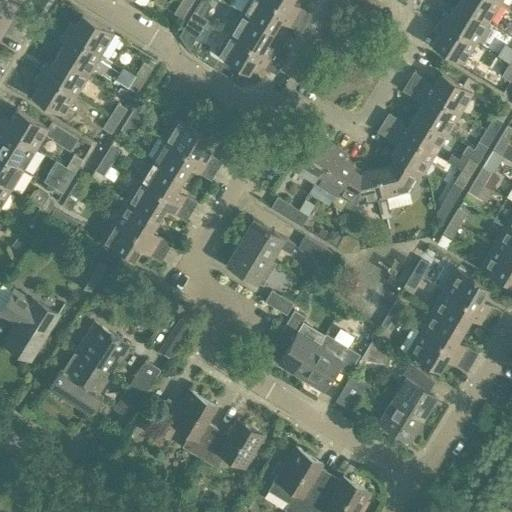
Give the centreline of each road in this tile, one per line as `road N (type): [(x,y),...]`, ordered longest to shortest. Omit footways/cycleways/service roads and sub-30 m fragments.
road 1 (residential): [(414,479),(210,359),(235,311),(182,276),(275,111)]
road 2 (residential): [(275,111),(301,102),(358,133),(404,57),(403,8)]
road 3 (residential): [(91,0),(155,39),(179,66),(275,111)]
road 4 (residential): [(414,479),(511,332)]
road 5 (tertiary): [(131,511),(0,432)]
road 6 (residential): [(275,111),(276,91),(328,0)]
